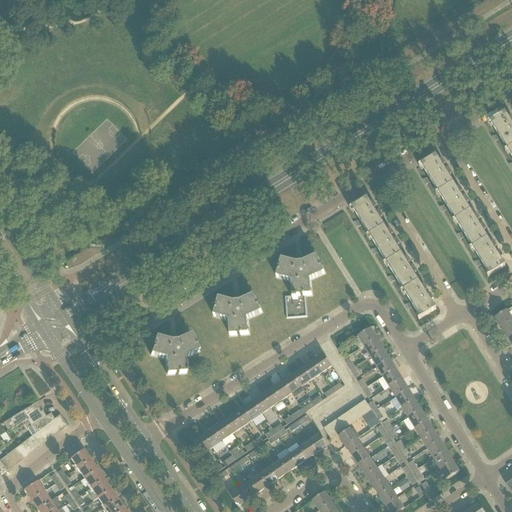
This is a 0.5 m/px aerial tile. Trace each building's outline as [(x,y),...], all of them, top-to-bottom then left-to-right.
[(500,139),(507,151),(511,148),(511,123),(506,113),(490,123),(498,135),(494,137),(497,142),(500,139)] [(431,183),(438,194),(454,184),(447,173),(449,171),(446,167),(444,168),(436,156),(421,166),(428,178),(425,180),(428,184),(431,183)] [(448,210),(455,221),(471,212),(464,200),(466,199),(463,194),(461,196),(454,184),(438,194),(445,205),(442,207),(445,212),(448,210)] [(362,225),(369,236),(385,227),(378,215),(380,214),(377,209),(375,211),(367,199),(352,208),(359,220),(356,222),(359,227),(362,225)] [(465,237),(472,249),(488,239),(481,228),(483,226),(480,222),(478,223),(471,212),(455,221),(462,233),(459,235),(462,239),(465,237)] [(379,252),(386,264),(402,254),(395,243),(397,242),(394,237),(392,238),(385,227),(369,236),(376,248),(373,250),(376,254),(379,252)] [(488,239),(472,249),(479,260),(476,262),(479,267),(482,265),(490,277),(505,267),(498,255),(500,254),(497,249),(495,251),(488,239)] [(396,280),(403,291),(419,282),(412,270),(414,269),(411,264),(409,266),(402,254),(386,264),(393,275),(390,277),(393,282),(396,280)] [(296,264),(293,263),(282,260),(277,277),(291,282),(293,297),(285,298),(287,319),(307,317),(305,296),(311,295),(310,280),(324,273),(316,256),(302,263),(296,264)] [(419,282),(403,291),(410,303),(407,305),(410,309),(413,307),(421,320),(436,310),(429,298),(431,297),(428,292),(426,293),(419,282)] [(233,303),(231,302),(219,299),(214,317),(229,321),(230,336),(248,335),(247,319),(261,313),(253,296),(239,303),(233,303)] [(495,318),(501,329),(511,321),(511,320),(506,311),(495,318)] [(511,321),(501,329),(508,339),(511,336),(511,321)] [(357,337),(364,348),(376,340),(370,330),(357,337)] [(170,342),(168,341),(156,338),(151,356),(166,360),(167,375),(185,374),(184,358),(198,352),(190,335),(176,342),(170,342)] [(364,348),(370,358),(383,350),(376,340),(364,348)] [(337,350),(342,358),(347,355),(342,347),(337,350)] [(370,358),(376,368),(389,360),(383,350),(370,358)] [(323,354),(313,361),(321,373),(332,366),(323,354)] [(345,362),(350,371),(355,368),(349,360),(345,362)] [(376,368),(383,378),(396,371),(389,360),(376,368)] [(313,361),(303,368),(311,380),(321,373),(313,361)] [(303,368),(293,375),(302,387),(311,380),(303,368)] [(355,368),(350,371),(355,379),(359,376),(355,368)] [(383,378),(389,389),(402,381),(396,371),(383,378)] [(293,375),(283,382),(292,394),(295,398),(305,391),(302,387),(293,375)] [(358,383),(363,391),(367,388),(362,380),(358,383)] [(389,389),(396,399),(408,391),(402,381),(389,389)] [(283,382),(273,388),(282,401),(292,394),(283,382)] [(340,384),(332,389),(335,393),(343,388),(340,384)] [(273,388),(263,395),(272,407),(282,401),(273,388)] [(367,388),(363,391),(368,399),(372,396),(367,388)] [(335,393),(332,389),(324,394),(327,399),(335,393)] [(396,399),(402,409),(415,401),(408,391),(396,399)] [(263,395),(253,402),(262,414),(272,407),(263,395)] [(320,397),(312,403),(315,406),(323,401),(320,397)] [(367,414),(368,414),(372,411),(368,405),(365,401),(360,404),(367,414)] [(402,409),(408,419),(421,411),(415,401),(402,409)] [(253,402),(244,409),(252,421),(262,414),(253,402)] [(372,411),(373,413),(377,410),(372,402),(368,405),(372,411)] [(28,420),(36,434),(39,431),(44,427),(49,424),(54,420),(51,414),(46,417),(37,403),(31,406),(3,424),(8,432),(28,420)] [(312,403),(304,408),(307,412),(308,411),(315,406),(312,403)] [(360,404),(356,407),(362,417),(367,414),(360,404)] [(356,407),(351,410),(358,420),(362,417),(356,407)] [(244,409),(234,415),(242,428),(252,421),(244,409)] [(351,410),(346,413),(353,423),(358,420),(351,410)] [(383,418),(377,410),(373,413),(377,419),(379,421),(383,418)] [(300,411),(292,416),(295,420),(303,415),(300,411)] [(377,419),(373,413),(372,411),(368,414),(373,422),(377,419)] [(408,419),(415,429),(427,421),(421,411),(408,419)] [(346,413),(342,416),(349,426),(353,423),(346,413)] [(234,415),(224,422),(232,435),(242,428),(234,415)] [(59,416),(54,420),(62,430),(67,426),(59,416)] [(292,416),(284,422),(287,425),(295,420),(292,416)] [(342,416),(337,420),(344,430),(349,426),(342,416)] [(305,418),(297,423),(300,427),(307,422),(305,418)] [(57,434),(62,430),(54,420),(49,424),(57,434)] [(337,420),(333,423),(340,433),(344,430),(337,420)] [(383,423),(388,432),(392,429),(387,421),(383,423)] [(415,429),(421,440),(434,432),(427,421),(415,429)] [(224,422),(214,429),(222,441),(226,446),(236,440),(232,435),(224,422)] [(297,423),(289,429),(291,432),(300,427),(297,423)] [(333,423),(328,426),(335,436),(340,433),(333,423)] [(49,424),(44,427),(52,438),(57,434),(49,424)] [(281,425),(273,430),(275,433),(275,434),(276,435),(284,430),(283,429),(281,425)] [(335,436),(328,426),(324,429),(330,439),(335,436)] [(382,426),(377,429),(382,437),(386,434),(382,426)] [(44,427),(39,431),(47,442),(52,438),(44,427)] [(214,429),(204,436),(212,448),(222,441),(214,429)] [(338,437),(345,447),(357,439),(350,429),(338,437)] [(392,429),(388,432),(393,440),(397,437),(392,429)] [(273,430),(265,436),(267,439),(268,441),(276,435),(275,434),(275,433),(273,430)] [(276,435),(277,436),(277,437),(279,440),(287,434),(285,431),(284,430),(276,435)] [(36,434),(34,435),(42,445),(47,442),(39,431),(36,434)] [(421,440),(427,450),(440,442),(434,432),(421,440)] [(1,436),(0,436),(5,444),(10,441),(5,433),(1,436)] [(386,434),(382,437),(387,446),(392,443),(386,434)] [(34,435),(29,439),(37,449),(42,445),(34,435)] [(276,435),(268,441),(269,441),(271,445),(273,444),(274,443),(279,440),(277,437),(277,436),(276,435)] [(320,435),(310,442),(317,453),(328,446),(320,435)] [(212,448),(204,436),(194,443),(202,455),(212,448)] [(261,438),(253,443),(256,447),(264,442),(261,438)] [(29,439),(24,443),(32,453),(37,449),(29,439)] [(345,447),(352,457),(364,449),(357,439),(345,447)] [(396,444),(401,452),(405,449),(400,441),(396,444)] [(310,442),(300,449),(308,460),(317,453),(310,442)] [(427,450),(434,460),(446,452),(440,442),(427,450)] [(24,443),(19,446),(27,457),(32,453),(24,443)] [(256,447),(253,443),(245,449),(248,453),(256,447)] [(265,445),(257,450),(258,451),(260,454),(268,449),(265,445)] [(19,446),(14,450),(22,461),(27,457),(19,446)] [(394,447),(389,450),(394,457),(399,454),(394,447)] [(300,449),(290,456),(298,467),(308,460),(300,449)] [(352,457),(359,467),(370,459),(364,449),(352,457)] [(405,449),(401,452),(406,460),(410,457),(405,449)] [(14,450),(9,454),(17,464),(22,461),(14,450)] [(257,450),(249,455),(250,456),(252,460),(260,454),(258,451),(257,450)] [(83,451),(70,459),(71,460),(74,465),(71,466),(75,472),(78,470),(91,461),(83,451)] [(241,451),(233,457),(235,460),(236,461),(243,455),(241,451)] [(434,460),(440,470),(453,462),(446,452),(434,460)] [(9,454),(4,458),(12,468),(17,464),(9,454)] [(399,454),(394,457),(400,466),(404,463),(399,454)] [(290,456),(280,462),(288,474),(298,467),(290,456)] [(233,457),(225,462),(228,466),(236,461),(235,460),(233,457)] [(4,458),(0,461),(0,462),(6,471),(7,472),(12,468),(4,458)] [(245,459),(237,464),(240,468),(248,462),(245,459)] [(359,467),(366,477),(377,469),(370,459),(359,467)] [(78,470),(84,480),(97,471),(91,461),(78,470)] [(280,462),(270,469),(278,480),(288,474),(280,462)] [(408,464),(414,473),(418,470),(413,462),(408,464)] [(453,462),(440,470),(446,480),(459,472),(453,462)] [(230,469),(232,473),(233,472),(240,468),(237,464),(231,468),(230,469)] [(213,471),(215,475),(224,469),(221,465),(213,471)] [(377,469),(366,477),(372,487),(384,479),(388,476),(382,466),(377,469)] [(406,467),(402,470),(407,478),(411,475),(406,467)] [(270,469),(260,476),(268,487),(278,480),(270,469)] [(418,470),(414,473),(418,480),(423,478),(418,470)] [(57,474),(62,481),(66,478),(61,471),(57,474)] [(84,480),(91,490),(104,481),(97,471),(84,480)] [(217,477),(220,481),(228,476),(226,472),(217,477)] [(51,478),(55,485),(59,482),(55,475),(51,478)] [(411,475),(407,478),(412,486),(416,483),(411,475)] [(260,476),(250,483),(258,494),(268,487),(260,476)] [(66,478),(62,481),(67,488),(71,485),(66,478)] [(372,487),(379,497),(391,489),(384,479),(372,487)] [(405,480),(399,485),(403,492),(410,487),(405,480)] [(91,490),(86,493),(93,503),(98,500),(111,491),(104,481),(92,489),(91,490)] [(59,482),(55,485),(60,492),(64,489),(59,482)] [(36,483),(24,491),(31,502),(43,493),(46,491),(42,486),(40,488),(36,483)] [(250,483),(240,489),(248,501),(258,494),(250,483)] [(422,486),(427,494),(431,491),(426,483),(422,486)] [(415,490),(420,498),(425,495),(419,487),(415,490)] [(248,501),(240,489),(230,496),(238,508),(248,501)] [(379,497),(386,507),(397,499),(391,489),(379,497)] [(70,493),(75,500),(79,498),(75,491),(70,493)] [(98,500),(105,510),(118,501),(111,491),(98,500)] [(31,502),(37,511),(50,503),(43,493),(31,502)] [(312,501),(319,511),(332,503),(325,493),(312,501)] [(64,498),(69,505),(73,502),(68,495),(64,498)] [(79,498),(75,500),(80,507),(84,504),(79,498)] [(50,503),(37,511),(58,511),(61,510),(63,509),(56,499),(54,500),(50,503)] [(397,499),(386,507),(389,511),(400,511),(404,509),(397,499)] [(106,511),(122,511),(124,511),(118,501),(105,510),(106,511)] [(73,502),(69,505),(73,511),(77,509),(73,502)] [(319,511),(337,511),(332,503),(319,511)]
